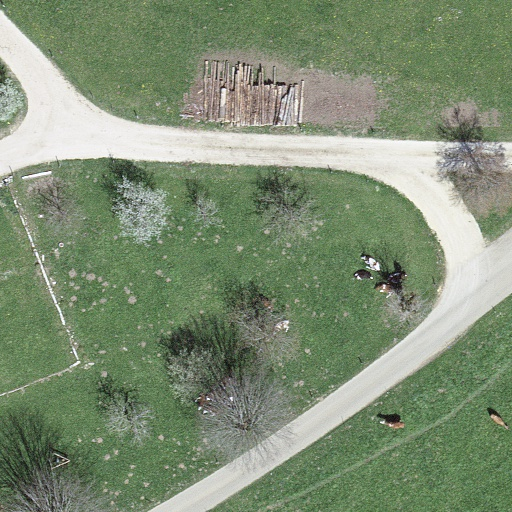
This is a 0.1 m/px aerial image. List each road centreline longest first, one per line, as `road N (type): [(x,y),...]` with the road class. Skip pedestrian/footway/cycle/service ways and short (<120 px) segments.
road 1 (track): [(0,38),(88,134),(382,164),(511,159)]
road 2 (unclassified): [(511,273),(310,424),(171,511)]
road 3 (track): [(382,164),(454,228),(462,311)]
